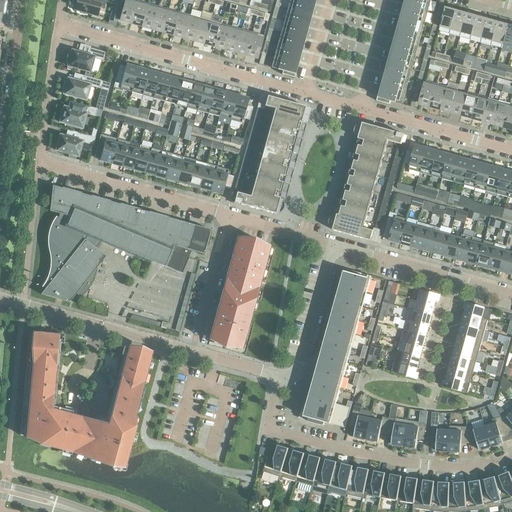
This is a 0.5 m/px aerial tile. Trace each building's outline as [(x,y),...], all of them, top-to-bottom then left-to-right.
[(77,0),(75,10),(94,15),(96,10),(97,10),(99,9),(100,5),(104,6),(105,0),(77,0)] [(116,27),(123,0),(114,0),(108,25),(116,27)] [(126,22),(131,23),(137,1),(132,0),(125,0),(119,20),(122,21),(122,22),(126,23),(126,22)] [(295,0),(289,0),(287,10),(311,17),(315,5),(295,0)] [(404,0),(403,5),(428,12),(431,0),(404,0)] [(131,23),(141,26),(148,4),(137,1),(131,23)] [(141,26),(152,29),(158,7),(148,4),(141,26)] [(403,5),(400,16),(425,23),(428,12),(403,5)] [(152,29),(162,32),(168,10),(158,7),(152,29)] [(162,32),(173,35),(179,13),(168,10),(162,32)] [(287,10),(284,22),(308,28),(311,17),(287,10)] [(439,32),(449,35),(455,13),(445,10),(440,27),(439,32)] [(173,35),(183,38),(189,16),(179,13),(173,35)] [(449,35),(460,38),(466,15),(455,13),(449,35)] [(460,38),(470,41),(476,18),(466,15),(460,38)] [(183,38),(194,41),(200,19),(189,16),(183,38)] [(400,16),(397,28),(422,35),(425,23),(400,16)] [(470,41),(481,43),(487,21),(476,18),(470,41)] [(194,41),(204,44),(210,22),(200,19),(194,41)] [(481,43),(491,46),(497,24),(487,21),(481,43)] [(204,44),(215,47),(221,24),(220,24),(219,28),(209,25),(210,22),(204,44)] [(284,22),(280,33),(305,40),(308,28),(284,22)] [(215,47),(225,49),(231,27),(221,24),(215,47)] [(491,46),(502,49),(508,27),(497,24),(491,46)] [(225,49),(235,52),(241,30),(231,27),(225,49)] [(502,49),(511,52),(511,28),(508,27),(502,49)] [(397,28),(394,40),(418,47),(422,35),(397,28)] [(235,52),(246,55),(252,33),(241,30),(235,52)] [(252,33),(246,55),(247,56),(247,57),(251,58),(252,57),(257,58),(263,36),(252,33)] [(280,33),(277,45),(302,52),(305,40),(280,33)] [(394,40),(391,51),(415,58),(418,47),(394,40)] [(277,45),(274,56),(298,63),(302,52),(277,45)] [(94,58),(103,60),(105,53),(90,49),(88,55),(72,51),(71,54),(69,53),(66,63),(69,64),(68,66),(90,73),(94,58)] [(391,51),(387,63),(412,70),(415,58),(391,51)] [(298,63),(274,56),(271,68),(282,72),(281,75),(294,79),(298,63)] [(387,63),(384,75),(409,81),(412,70),(387,63)] [(114,87),(132,92),(139,68),(127,65),(127,66),(127,67),(120,65),(114,87)] [(132,92),(143,95),(149,71),(139,68),(132,92)] [(143,95),(154,98),(160,74),(149,71),(143,95)] [(154,98),(165,102),(171,77),(160,74),(154,98)] [(384,75),(381,86),(405,93),(409,81),(384,75)] [(64,95),(86,101),(90,86),(108,91),(110,84),(86,77),(84,84),(68,79),(67,82),(65,81),(62,91),(65,92),(64,95)] [(165,102),(176,105),(182,81),(171,77),(165,102)] [(176,105),(187,108),(193,84),(182,81),(176,105)] [(429,106),(430,106),(436,84),(426,81),(424,85),(419,103),(424,105),(424,106),(429,107),(429,106)] [(187,108),(198,111),(204,87),(193,84),(187,108)] [(430,106),(441,109),(447,87),(436,84),(430,106)] [(405,93),(381,86),(377,101),(389,105),(390,102),(402,105),(405,93)] [(198,111),(209,114),(215,90),(204,87),(198,111)] [(441,109),(451,112),(457,90),(447,87),(441,109)] [(103,111),(108,91),(101,89),(95,109),(97,109),(103,111)] [(209,114),(220,117),(226,93),(215,90),(209,114)] [(451,112),(461,115),(468,93),(467,93),(466,97),(456,94),(458,90),(457,90),(451,112)] [(220,117),(231,120),(237,96),(226,93),(220,117)] [(461,115),(472,118),(478,96),(468,93),(461,115)] [(267,97),(261,95),(257,108),(263,109),(264,110),(267,97)] [(237,96),(231,120),(242,123),(243,118),(250,120),(253,107),(247,106),(249,100),(249,99),(237,96)] [(472,118),(482,121),(488,98),(478,96),(472,118)] [(273,116),(300,124),(301,123),(304,122),(307,120),(309,117),(309,116),(309,114),(309,112),(307,109),(304,107),(267,97),(264,110),(268,111),(269,108),(275,110),(273,116)] [(493,124),(498,106),(499,101),(488,98),(482,121),(493,124)] [(493,124),(503,127),(510,104),(509,104),(508,109),(498,106),(493,124)] [(503,127),(511,129),(511,104),(510,104),(503,127)] [(60,123),(82,129),(86,114),(95,117),(97,109),(95,109),(82,105),(80,112),(64,107),(64,110),(61,109),(58,119),(61,120),(60,123)] [(125,118),(119,116),(109,113),(108,120),(117,122),(117,123),(123,124),(125,118)] [(172,116),(169,126),(169,128),(174,130),(180,131),(182,125),(183,119),(172,116)] [(269,131),(296,138),(294,137),(296,131),(298,132),(300,124),(273,116),(269,131)] [(134,127),(134,125),(136,121),(125,118),(123,124),(134,127)] [(147,124),(136,121),(134,125),(134,127),(145,130),(147,124)] [(156,131),(157,127),(147,124),(145,130),(156,133),(156,131)] [(404,135),(364,124),(363,124),(359,124),(356,126),(354,130),(354,133),(356,137),(358,139),(360,140),(386,147),(388,141),(401,145),(404,135)] [(180,131),(186,133),(190,134),(191,132),(192,128),(182,125),(180,131)] [(169,128),(168,130),(167,135),(178,138),(180,131),(174,130),(169,128)] [(87,136),(93,138),(94,138),(96,131),(89,129),(87,136)] [(214,139),(219,140),(225,142),(226,138),(227,132),(217,129),(215,135),(214,139)] [(190,134),(186,133),(180,131),(178,138),(189,141),(190,136),(190,134)] [(296,138),(269,131),(264,146),(292,154),(292,153),(290,152),(292,147),(294,147),(296,138)] [(87,136),(78,134),(76,140),(60,135),(60,138),(57,137),(54,148),(57,148),(56,151),(78,157),(82,142),(91,145),(93,138),(87,136)] [(100,160),(112,164),(119,139),(101,135),(95,157),(101,159),(100,160)] [(112,164),(123,167),(128,147),(118,144),(119,140),(119,139),(112,164)] [(212,142),(202,139),(200,143),(200,145),(211,148),(212,142)] [(357,145),(354,154),(382,161),(386,147),(360,140),(359,146),(357,145)] [(211,148),(222,151),(223,145),(212,142),(211,148)] [(134,169),(145,173),(152,148),(141,145),(139,150),(134,169)] [(238,155),(239,150),(224,146),(223,150),(238,155)] [(292,154),(264,146),(260,161),(288,169),(288,168),(286,168),(288,162),(290,162),(292,154)] [(409,170),(420,173),(427,149),(415,146),(415,147),(413,152),(407,151),(403,164),(410,165),(409,170)] [(123,167),(134,169),(139,150),(128,147),(123,167)] [(145,173),(156,176),(163,152),(152,148),(145,173)] [(420,173),(431,176),(438,152),(427,149),(420,173)] [(156,176),(167,179),(174,155),(163,152),(156,176)] [(431,176),(442,179),(449,155),(438,152),(431,176)] [(352,160),(350,169),(378,177),(382,161),(354,154),(354,155),(356,155),(354,161),(352,160)] [(167,179),(178,182),(185,158),(174,155),(167,179)] [(442,179),(453,182),(460,158),(449,155),(442,179)] [(178,182),(189,185),(196,161),(185,158),(178,182)] [(453,182),(464,185),(471,161),(460,158),(453,182)] [(200,188),(206,164),(196,161),(189,185),(200,188)] [(288,169),(260,161),(256,176),(284,184),(284,183),(282,183),(282,181),(283,177),(285,178),(288,169)] [(464,185),(475,188),(481,164),(471,161),(464,185)] [(200,188),(211,191),(217,167),(206,164),(200,188)] [(475,188),(486,191),(492,167),(481,164),(475,188)] [(217,167),(211,191),(222,194),(224,188),(230,190),(234,177),(228,175),(229,170),(217,167)] [(486,191),(497,195),(503,170),(492,167),(486,191)] [(378,177),(350,169),(350,170),(352,170),(350,176),(348,176),(346,184),(373,192),(378,177)] [(497,195),(508,198),(511,182),(511,172),(503,170),(497,195)] [(278,198),(279,192),(281,193),(284,184),(256,176),(252,191),(278,198)] [(344,191),(342,200),(369,207),(373,192),(346,184),(346,185),(348,186),(346,191),(344,191)] [(56,217),(56,218),(54,220),(53,222),(52,225),(50,228),(50,230),(49,232),(49,235),(48,237),(48,239),(48,242),(49,248),(49,254),(50,256),(50,258),(51,263),(51,264),(51,266),(50,268),(50,270),(49,273),(49,275),(48,277),(47,280),(46,282),(45,284),(44,285),(42,287),(45,290),(41,295),(70,302),(77,294),(81,297),(80,297),(81,298),(82,296),(84,295),(86,293),(87,291),(89,289),(91,286),(93,283),(94,279),(95,277),(96,274),(97,272),(97,269),(106,257),(99,252),(100,251),(96,248),(102,240),(182,274),(189,258),(192,251),(203,254),(210,230),(53,186),(50,212),(60,214),(59,218),(57,218),(56,217)] [(281,199),(280,198),(278,198),(252,191),(250,197),(236,193),(234,203),(274,214),(276,214),(277,214),(279,214),(280,213),(281,212),(282,212),(283,210),(283,209),(284,208),(284,207),(284,206),(284,205),(284,204),(283,203),(283,201),(282,200),(281,199)] [(340,206),(337,214),(365,222),(369,207),(342,200),(341,200),(343,201),(342,207),(340,206)] [(447,208),(445,215),(455,217),(456,215),(457,211),(447,208)] [(503,215),(502,219),(511,221),(511,214),(507,213),(505,209),(503,215)] [(456,215),(455,217),(466,220),(467,218),(468,214),(457,211),(456,215)] [(468,214),(467,218),(477,221),(478,219),(479,215),(468,212),(468,214)] [(389,241),(400,244),(407,220),(396,217),(397,215),(390,213),(383,237),(389,239),(389,240),(389,241)] [(330,218),(329,222),(329,225),(330,228),(333,230),(333,231),(334,231),(371,241),(375,229),(370,227),(369,230),(363,228),(365,222),(337,214),(337,215),(333,216),(330,218)] [(478,219),(477,221),(484,223),(485,218),(486,217),(485,216),(479,215),(478,219)] [(400,244),(411,247),(418,223),(416,227),(406,224),(407,220),(400,244)] [(490,220),(488,226),(499,229),(501,223),(495,221),(490,220)] [(411,247),(422,250),(429,226),(418,223),(411,247)] [(501,223),(499,229),(510,232),(511,226),(507,224),(501,223)] [(422,250),(433,253),(440,229),(429,226),(422,250)] [(371,241),(377,243),(381,230),(375,229),(371,241)] [(433,253),(444,256),(450,237),(439,234),(440,229),(433,253)] [(444,256),(455,259),(462,235),(461,235),(460,239),(450,237),(444,256)] [(455,259),(466,262),(473,238),(462,235),(455,259)] [(238,238),(227,280),(258,288),(270,247),(238,238)] [(466,262),(477,265),(482,246),(472,243),(473,238),(466,262)] [(477,265),(488,268),(493,249),(495,244),(484,241),(482,246),(477,265)] [(488,268),(499,271),(504,252),(493,249),(488,268)] [(499,271),(510,274),(511,267),(511,253),(504,252),(499,271)] [(330,425),(336,404),(371,277),(345,269),(305,411),(304,410),(300,419),(307,422),(311,423),(314,424),(318,425),(323,426),(324,423),(330,425)] [(258,288),(227,280),(210,339),(241,348),(258,288)] [(421,291),(418,301),(434,306),(436,301),(438,302),(440,296),(421,291)] [(418,301),(415,311),(415,312),(431,316),(434,306),(418,301)] [(466,310),(465,314),(481,319),(482,319),(484,308),(465,303),(463,309),(466,310)] [(409,310),(406,321),(412,323),(412,322),(428,327),(431,316),(415,312),(415,311),(409,310)] [(465,314),(462,325),(484,331),(487,320),(482,319),(481,319),(465,314)] [(406,321),(403,331),(426,337),(428,327),(412,322),(412,323),(406,321)] [(462,325),(459,335),(482,342),(484,331),(462,325)] [(400,341),(406,343),(423,348),(426,337),(403,331),(400,341)] [(50,445),(55,447),(101,459),(101,461),(124,467),(127,458),(135,429),(130,427),(150,354),(149,354),(130,349),(129,349),(128,353),(123,352),(124,347),(121,355),(122,355),(124,356),(106,420),(97,418),(96,422),(74,417),(76,412),(66,410),(65,411),(54,408),(61,344),(63,344),(64,344),(64,336),(63,341),(58,340),(59,336),(58,336),(37,334),(36,334),(30,333),(20,435),(28,438),(51,444),(50,445)] [(459,335),(456,346),(479,352),(482,342),(459,335)] [(406,343),(403,353),(420,358),(423,348),(406,343)] [(456,346),(453,356),(476,362),(479,352),(456,346)] [(397,351),(394,362),(417,368),(420,358),(403,353),(397,351)] [(453,356),(450,366),(473,373),(476,362),(453,356)] [(417,368),(394,362),(391,373),(417,380),(418,374),(416,373),(417,368)] [(450,366),(447,377),(464,382),(470,384),(473,373),(450,366)] [(464,382),(447,377),(446,382),(443,381),(442,387),(467,394),(470,384),(464,382)] [(336,404),(330,425),(345,429),(351,408),(346,407),(336,404)] [(364,440),(366,440),(370,419),(359,417),(360,413),(353,411),(349,425),(356,426),(354,438),(357,438),(357,439),(364,441),(364,440)] [(504,414),(500,418),(506,430),(511,425),(511,413),(507,418),(504,414)] [(380,431),(387,432),(389,419),(383,417),(382,422),(370,419),(366,440),(368,440),(367,442),(375,443),(375,442),(378,443),(380,431)] [(483,423),(484,427),(485,427),(491,447),(493,447),(493,448),(500,446),(500,445),(503,444),(499,432),(506,430),(500,418),(483,423)] [(401,447),(403,447),(407,421),(389,419),(387,432),(393,433),(391,445),(394,445),(394,447),(401,448),(401,447)] [(407,421),(403,447),(405,447),(405,448),(412,450),(412,448),(416,449),(417,437),(424,438),(426,424),(407,421)] [(446,452),(448,452),(449,431),(438,430),(438,426),(431,425),(429,439),(436,440),(435,451),(439,452),(439,453),(446,453),(446,452)] [(472,426),(467,428),(468,442),(476,440),(479,451),(482,450),(483,451),(490,449),(489,448),(491,447),(485,427),(484,427),(473,430),(472,426)] [(449,431),(448,452),(450,452),(450,454),(457,454),(457,453),(460,453),(461,441),(468,442),(467,428),(449,427),(449,431)] [(263,472),(279,477),(287,453),(286,453),(288,449),(272,444),(263,472)] [(279,477),(296,482),(303,458),(302,458),(304,454),(294,451),(288,449),(286,453),(287,453),(279,477)] [(313,487),(314,482),(319,463),(320,458),(309,456),(304,454),(302,458),(303,458),(296,482),(313,487)] [(324,485),(330,487),(335,467),(336,463),(325,460),(320,458),(319,463),(314,482),(324,485)] [(330,487),(346,491),(352,471),(351,471),(352,467),(346,465),(336,463),(335,467),(330,487)] [(363,499),(364,495),(363,495),(368,475),(367,475),(368,470),(358,468),(352,467),(351,471),(352,471),(346,491),(345,495),(363,499)] [(364,495),(380,498),(384,478),(384,474),(374,472),(368,470),(367,475),(368,475),(363,495),(364,495)] [(498,477),(494,478),(495,482),(502,505),(506,504),(511,502),(511,481),(510,477),(508,473),(501,476),(498,477)] [(380,498),(397,501),(400,481),(400,477),(390,475),(384,474),(384,478),(380,498)] [(397,501),(413,504),(417,484),(416,484),(417,480),(407,478),(400,477),(400,481),(397,501)] [(484,481),(479,481),(480,486),(480,485),(484,509),(502,506),(502,505),(495,482),(494,478),(484,481)] [(430,511),(433,487),(433,482),(423,481),(417,480),(416,484),(417,484),(413,504),(412,509),(430,511)] [(469,483),(464,483),(464,487),(465,487),(466,511),(484,510),(484,509),(480,485),(480,486),(479,481),(469,483)] [(430,511),(442,511),(447,511),(449,488),(448,488),(449,483),(438,483),(433,482),(433,487),(430,511)] [(453,484),(449,483),(448,488),(449,488),(447,511),(466,511),(465,487),(464,487),(464,483),(453,484)]
